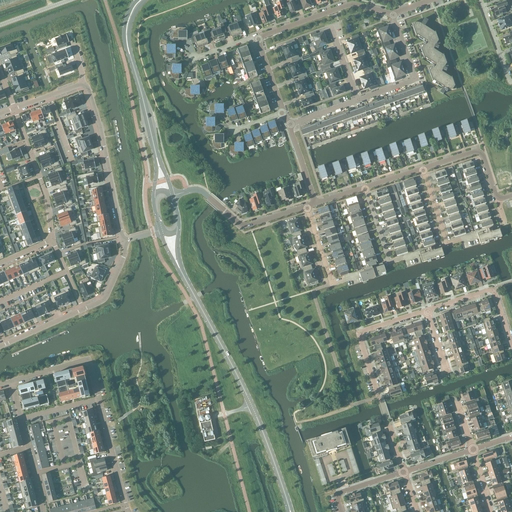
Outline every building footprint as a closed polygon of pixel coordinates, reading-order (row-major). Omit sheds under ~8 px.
[(291,14),(298,11),(296,4),(299,3),(297,0),(291,0),(292,2),(287,4),(291,14)] [(300,0),(304,9),(311,6),(310,4),(314,3),(312,0),(300,0)] [(284,16),(282,9),(285,8),(282,1),(276,3),(278,7),(273,8),(275,15),(276,15),(278,19),(284,16)] [(508,7),(506,1),(496,5),(499,4),(500,7),(494,9),(496,16),(506,13),(504,8),(508,7)] [(263,24),(270,21),(269,16),(272,15),(269,7),(265,8),(266,10),(262,11),(262,13),(260,14),(263,24)] [(259,25),(255,13),(246,17),(250,27),(248,27),(249,27),(256,25),(256,26),(259,25)] [(501,31),(511,27),(508,17),(498,20),(501,31)] [(233,26),(237,36),(241,35),(241,34),(242,33),(240,28),(243,27),(241,21),(240,19),(237,20),(238,22),(232,24),(233,26)] [(425,26),(428,21),(425,19),(421,24),(420,24),(418,23),(417,23),(415,23),(414,23),(413,23),(412,24),(413,24),(414,23),(415,23),(413,27),(416,36),(417,35),(427,42),(426,44),(424,43),(424,45),(425,46),(424,46),(423,46),(421,46),(420,46),(420,47),(422,46),(424,46),(421,49),(421,50),(425,59),(425,58),(435,64),(434,66),(432,66),(432,67),(434,68),(432,68),(431,68),(430,69),(429,69),(428,69),(429,69),(431,69),(432,69),(430,72),(429,72),(433,81),(443,87),(440,92),(443,95),(445,91),(447,92),(448,91),(446,90),(447,89),(448,89),(448,90),(449,90),(450,90),(451,90),(453,90),(455,90),(456,89),(454,90),(453,90),(455,87),(455,86),(452,77),(451,78),(442,72),(443,70),(446,72),(447,69),(444,68),(445,68),(446,68),(447,67),(448,67),(446,67),(445,67),(447,64),(444,54),(443,55),(434,50),(435,48),(438,49),(439,47),(436,45),(437,45),(439,45),(440,44),(438,44),(437,45),(439,41),(435,32),(435,33),(425,26)] [(215,29),(220,41),(224,40),(224,39),(225,38),(223,33),(226,32),(226,33),(223,24),(223,23),(220,24),(221,27),(215,29)] [(237,36),(233,26),(228,28),(226,23),(223,24),(226,33),(229,32),(231,37),(232,37),(233,38),(237,36)] [(379,37),(391,33),(389,29),(389,30),(388,28),(389,28),(389,27),(385,29),(384,28),(383,26),(376,28),(377,32),(379,37)] [(174,36),(174,43),(179,43),(179,40),(187,40),(187,32),(186,32),(186,29),(186,28),(185,28),(182,28),(182,29),(182,30),(179,30),(178,30),(177,31),(176,31),(176,32),(175,32),(175,33),(174,33),(174,34),(174,35),(174,36)] [(216,43),(220,41),(215,29),(210,31),(210,29),(207,30),(207,31),(209,38),(212,37),(214,42),(215,42),(216,43)] [(209,38),(207,31),(204,32),(205,34),(199,36),(203,46),(208,45),(207,44),(208,43),(206,38),(209,37),(209,38)] [(315,42),(326,39),(324,35),(323,33),(317,35),(316,32),(310,34),(312,38),(313,37),(315,42)] [(382,46),(390,44),(390,43),(389,41),(389,40),(393,39),(392,39),(391,37),(392,37),(391,33),(379,37),(381,43),(382,46)] [(193,35),(190,36),(192,43),(195,42),(197,47),(198,47),(199,48),(203,46),(199,36),(199,34),(193,36),(193,35)] [(66,35),(54,40),(56,47),(57,47),(58,50),(66,47),(64,44),(69,42),(66,35)] [(349,48),(362,44),(358,35),(352,37),(353,40),(347,43),(349,48)] [(316,52),(322,50),(321,47),(327,44),(326,42),(327,42),(326,39),(315,42),(317,45),(314,46),(316,52)] [(284,54),(295,50),(294,46),(296,45),(294,40),(286,43),(287,43),(288,45),(282,47),(284,54)] [(13,44),(0,48),(2,55),(9,53),(10,56),(16,54),(18,53),(17,50),(15,50),(13,44)] [(358,55),(365,53),(362,44),(349,48),(351,54),(357,52),(358,55)] [(386,55),(397,51),(396,47),(395,47),(395,46),(395,45),(391,46),(390,44),(382,46),(383,50),(384,50),(386,55)] [(175,46),(165,46),(165,51),(165,53),(165,54),(165,55),(166,55),(166,56),(166,57),(167,57),(167,58),(168,58),(169,59),(170,59),(171,59),(173,59),(173,54),(175,54),(175,46)] [(238,50),(237,51),(239,54),(239,55),(249,51),(247,46),(237,49),(238,50)] [(50,56),(53,63),(69,57),(66,50),(50,56)] [(292,61),(301,58),(299,58),(297,53),(295,54),(294,50),(295,50),(284,54),(287,60),(292,58),(293,60),(292,61)] [(322,60),(332,57),(331,53),(330,51),(324,53),(322,50),(316,52),(317,56),(320,55),(322,60)] [(240,58),(238,60),(239,63),(242,62),(251,58),(251,56),(249,51),(239,55),(240,55),(239,56),(240,58)] [(389,64),(396,61),(395,59),(396,58),(399,57),(398,55),(399,55),(397,51),(386,55),(385,55),(387,61),(385,61),(387,65),(389,64)] [(356,66),(368,62),(365,53),(358,55),(359,58),(354,60),(356,66)] [(12,61),(5,63),(7,69),(19,64),(17,59),(18,59),(16,56),(11,58),(12,61)] [(218,59),(223,72),(222,69),(227,67),(228,69),(231,67),(228,58),(228,59),(228,60),(225,60),(224,57),(218,59)] [(321,71),(329,68),(328,65),(334,62),(333,60),(332,57),(322,60),(324,66),(320,67),(321,71)] [(251,58),(242,62),(243,64),(243,65),(242,65),(244,69),(245,69),(254,66),(252,61),(251,58)] [(291,72),(302,68),(300,64),(303,63),(301,58),(292,61),(293,61),(294,63),(289,65),(291,72)] [(220,73),(223,72),(218,59),(220,64),(217,65),(216,61),(210,63),(215,76),(214,73),(219,72),(220,73)] [(392,73),(404,69),(402,65),(401,64),(402,63),(398,64),(397,64),(396,62),(396,61),(389,64),(390,68),(390,67),(392,73)] [(365,73),(372,70),(371,67),(370,67),(368,62),(356,66),(358,72),(364,70),(365,73)] [(212,77),(215,76),(210,63),(212,68),(209,69),(208,65),(202,67),(206,78),(211,76),(212,77)] [(19,64),(7,69),(10,75),(16,72),(17,75),(23,73),(24,73),(23,69),(22,70),(19,64)] [(56,67),(49,69),(50,72),(58,69),(60,75),(60,76),(72,71),(69,65),(70,65),(70,64),(63,67),(62,64),(55,66),(56,67)] [(171,72),(171,73),(171,75),(173,77),(174,78),(176,79),(179,79),(179,74),(181,74),(181,66),(167,66),(167,72),(171,72)] [(245,70),(244,70),(246,74),(247,75),(256,71),(254,66),(245,69),(245,70)] [(299,79),(307,76),(305,71),(303,72),(302,68),(291,72),(293,78),(299,76),(300,78),(299,79)] [(328,78),(339,75),(337,71),(336,69),(330,71),(329,68),(321,71),(323,74),(326,73),(328,78)] [(404,69),(392,73),(394,78),(394,79),(395,82),(403,79),(402,77),(402,76),(406,75),(406,74),(405,75),(404,73),(405,73),(404,69)] [(362,84),(375,79),(373,74),(374,74),(372,70),(365,73),(366,76),(360,78),(362,84)] [(247,75),(246,76),(248,79),(248,80),(258,76),(256,71),(247,75)] [(18,78),(12,81),(14,86),(26,82),(24,76),(23,73),(17,75),(18,78)] [(329,88),(335,86),(334,83),(340,80),(339,78),(340,78),(339,75),(328,78),(330,81),(327,82),(329,88)] [(297,90),(308,86),(307,82),(309,81),(307,76),(299,79),(300,79),(301,81),(295,83),(297,90)] [(375,79),(362,84),(364,90),(370,87),(371,91),(379,88),(377,84),(376,85),(375,79)] [(252,90),(261,86),(259,81),(250,84),(250,85),(250,86),(252,89),(252,90)] [(26,82),(14,86),(16,92),(22,90),(23,93),(29,91),(28,87),(26,82)] [(416,87),(419,96),(424,95),(423,93),(424,92),(422,86),(421,87),(420,85),(416,87)] [(257,104),(267,101),(261,86),(252,90),(251,91),(254,94),(256,100),(255,100),(257,104)] [(305,97),(314,94),(312,89),(310,90),(308,86),(297,90),(300,96),(305,94),(306,96),(305,97)] [(335,86),(329,88),(330,88),(331,91),(333,90),(335,96),(341,94),(345,93),(344,89),(343,89),(343,87),(337,89),(335,86)] [(191,89),(186,89),(186,92),(186,93),(187,94),(187,95),(188,95),(189,96),(190,97),(191,97),(192,97),(194,97),(194,95),(196,95),(199,95),(205,95),(205,87),(199,87),(191,87),(191,89)] [(414,98),(419,96),(416,87),(411,89),(414,98)] [(414,98),(411,89),(406,90),(410,101),(415,100),(414,98)] [(410,101),(406,90),(401,92),(405,101),(409,100),(410,101)] [(400,103),(405,101),(401,92),(396,94),(400,105),(401,105),(400,103)] [(314,94),(305,97),(306,97),(307,99),(302,101),(304,108),(315,104),(313,100),(316,99),(314,94)] [(396,107),(400,105),(396,94),(394,95),(395,97),(392,97),(396,107)] [(69,100),(65,102),(67,109),(65,110),(67,115),(71,113),(69,109),(71,108),(72,110),(77,107),(77,106),(81,105),(78,97),(73,99),(73,98),(69,99),(69,100)] [(391,109),(396,107),(392,97),(387,99),(391,109)] [(391,109),(387,99),(383,101),(386,111),(391,110),(391,109)] [(386,111),(383,101),(380,102),(379,100),(377,101),(381,112),(386,110),(386,111)] [(259,109),(269,106),(267,101),(257,104),(258,105),(257,105),(259,109)] [(376,114),(381,112),(377,101),(372,102),(376,112),(376,114)] [(371,114),(376,112),(372,102),(368,104),(372,115),(371,114)] [(210,113),(209,115),(215,118),(217,114),(215,113),(223,113),(223,105),(220,105),(220,106),(218,106),(218,103),(216,103),(215,103),(214,104),(213,104),(212,105),(211,106),(211,107),(210,108),(210,109),(210,111),(211,111),(211,113),(210,113)] [(235,105),(240,120),(246,118),(244,112),(246,111),(247,112),(244,103),(241,104),(242,107),(237,109),(235,105)] [(367,117),(372,115),(368,104),(365,105),(366,107),(363,108),(367,117)] [(240,120),(235,105),(232,106),(233,110),(228,112),(231,122),(237,120),(235,114),(238,113),(240,120)] [(269,106),(259,109),(259,110),(258,111),(261,114),(261,115),(270,111),(269,106)] [(49,107),(40,110),(43,119),(48,117),(47,115),(51,113),(49,107)] [(362,119),(367,117),(363,108),(359,110),(362,119)] [(40,110),(35,112),(39,123),(39,121),(43,119),(40,110)] [(357,121),(354,111),(351,112),(351,110),(348,111),(352,122),(357,121)] [(357,121),(362,119),(359,110),(354,111),(357,121)] [(352,123),(352,122),(348,111),(344,113),(347,122),(351,121),(352,123)] [(35,112),(30,114),(34,125),(39,123),(35,112)] [(342,124),(347,122),(344,113),(339,115),(342,124)] [(30,114),(22,117),(24,123),(32,120),(34,125),(30,114)] [(67,117),(70,126),(85,121),(85,119),(86,118),(84,115),(77,117),(75,114),(67,117)] [(337,126),(342,124),(339,115),(334,116),(337,126)] [(333,127),(337,126),(334,116),(329,118),(333,129),(333,127)] [(328,131),(333,129),(329,118),(327,119),(328,121),(325,122),(328,131)] [(215,127),(215,119),(207,119),(207,122),(207,124),(205,124),(205,126),(205,127),(205,128),(205,129),(206,130),(207,131),(208,132),(209,132),(210,132),(212,132),(212,127),(215,127)] [(85,121),(70,126),(73,125),(76,134),(82,132),(81,129),(87,127),(85,121)] [(13,122),(7,124),(11,135),(16,133),(13,122)] [(268,124),(273,137),(272,135),(278,133),(278,134),(281,133),(278,124),(278,125),(276,126),(274,122),(268,124)] [(324,133),(328,131),(325,122),(320,123),(324,133)] [(474,128),(472,122),(469,122),(467,122),(464,122),(461,123),(463,129),(462,130),(463,134),(470,132),(469,128),(470,127),(471,129),(474,128)] [(319,135),(324,133),(320,123),(315,125),(319,135)] [(7,124),(2,126),(6,137),(5,134),(10,133),(11,135),(7,124)] [(270,139),(273,137),(268,124),(270,129),(268,130),(266,126),(260,128),(265,142),(264,139),(270,137),(270,139)] [(319,135),(315,125),(313,126),(312,124),(310,125),(314,136),(319,135)] [(314,136),(310,125),(305,127),(308,136),(309,136),(309,138),(314,136)] [(304,138),(308,136),(305,127),(300,128),(304,138)] [(460,132),(458,127),(457,127),(455,127),(454,127),(452,127),(451,127),(449,127),(448,127),(447,128),(449,134),(448,134),(449,139),(456,137),(454,132),(456,132),(456,133),(460,132)] [(262,143),(265,142),(260,128),(260,129),(262,134),(260,135),(258,131),(252,133),(257,146),(256,143),(262,141),(262,143)] [(39,135),(32,138),(34,144),(47,139),(47,138),(46,139),(44,134),(47,133),(45,130),(38,132),(39,135)] [(445,136),(443,131),(442,130),(441,130),(440,130),(438,130),(437,130),(435,131),(434,131),(432,131),(434,137),(433,138),(435,142),(441,140),(440,136),(441,136),(442,137),(443,137),(445,136)] [(254,147),(257,146),(252,133),(254,138),(252,139),(250,135),(244,137),(248,148),(254,146),(254,147)] [(223,144),(223,136),(215,136),(215,139),(216,139),(216,141),(213,141),(213,143),(213,144),(214,145),(214,146),(215,147),(216,148),(217,148),(218,148),(218,149),(219,149),(221,149),(221,144),(223,144)] [(431,141),(429,136),(428,136),(427,136),(426,136),(424,136),(422,136),(421,136),(420,136),(418,137),(420,143),(419,143),(421,148),(427,146),(426,142),(427,141),(428,143),(431,141)] [(81,137),(75,139),(79,148),(91,144),(89,138),(82,140),(81,137)] [(47,139),(34,144),(36,149),(43,146),(44,149),(52,147),(50,143),(49,144),(47,139)] [(417,147),(415,142),(414,142),(412,141),(410,142),(409,142),(408,142),(407,142),(406,142),(404,142),(407,149),(405,149),(407,154),(413,151),(412,147),(413,147),(414,148),(417,147)] [(91,144),(79,148),(82,157),(88,155),(87,152),(93,149),(91,144)] [(243,152),(243,144),(235,144),(235,146),(230,146),(230,149),(230,150),(231,151),(231,152),(232,153),(233,153),(234,154),(235,154),(236,154),(238,154),(238,152),(240,152),(243,152)] [(403,151),(401,145),(398,145),(397,145),(395,145),(393,145),(392,145),(391,146),(390,146),(392,152),(391,153),(392,157),(399,155),(397,151),(399,150),(399,152),(403,151)] [(13,152),(10,153),(12,160),(15,159),(15,161),(21,159),(20,157),(23,156),(20,149),(18,150),(18,149),(12,151),(13,152)] [(46,154),(39,157),(41,163),(51,159),(49,154),(54,152),(52,149),(45,152),(46,154)] [(389,156),(387,151),(385,151),(384,151),(383,151),(381,151),(380,151),(378,151),(377,151),(376,152),(378,158),(377,158),(378,163),(385,161),(383,156),(385,156),(385,157),(389,156)] [(374,160),(372,155),(370,154),(368,154),(366,154),(364,155),(363,155),(361,155),(363,162),(362,162),(364,167),(370,164),(369,160),(370,160),(371,161),(374,160)] [(347,160),(345,161),(345,164),(346,166),(348,166),(349,170),(356,168),(354,164),(356,163),(356,165),(359,164),(359,161),(358,158),(356,158),(355,158),(354,158),(353,158),(352,158),(351,158),(350,158),(349,158),(349,159),(348,159),(347,159),(347,160)] [(51,159),(41,163),(43,168),(50,166),(51,168),(59,165),(58,162),(53,164),(51,159)] [(80,160),(77,161),(78,164),(84,163),(85,170),(96,167),(94,160),(84,162),(83,159),(80,160)] [(464,171),(474,168),(473,163),(472,163),(471,160),(461,164),(464,171)] [(345,169),(344,164),(342,164),(341,164),(339,164),(338,164),(336,164),(335,164),(333,165),(336,175),(342,174),(340,169),(342,169),(342,170),(345,169)] [(27,165),(18,168),(22,180),(32,177),(27,165)] [(331,173),(329,168),(328,167),(326,167),(324,167),(322,168),(320,168),(319,168),(314,170),(315,173),(319,172),(320,175),(319,175),(320,180),(327,177),(326,173),(327,173),(328,174),(331,173)] [(55,173),(48,176),(50,181),(62,177),(60,172),(63,171),(61,168),(54,170),(55,173)] [(466,178),(477,175),(475,170),(474,170),(474,168),(464,171),(466,178)] [(436,180),(447,176),(445,169),(435,172),(435,175),(436,180)] [(94,173),(80,176),(81,179),(86,178),(87,185),(90,185),(97,184),(99,183),(97,175),(94,176),(94,173)] [(468,185),(479,182),(477,177),(476,175),(477,175),(466,178),(468,185)] [(439,187),(449,184),(447,176),(436,180),(437,180),(438,182),(437,182),(439,187)] [(62,177),(50,181),(52,187),(59,184),(60,187),(67,184),(66,181),(64,182),(62,177)] [(406,190),(416,186),(415,182),(414,182),(413,179),(403,182),(406,190)] [(296,198),(303,196),(301,189),(304,188),(302,182),(296,184),(297,187),(293,188),(296,198)] [(471,193),(481,189),(480,184),(479,185),(478,182),(479,182),(468,185),(471,193)] [(441,194),(452,191),(449,184),(439,187),(440,189),(439,190),(441,194)] [(9,195),(7,195),(7,196),(19,191),(17,186),(8,189),(9,195)] [(408,197),(419,194),(417,189),(416,189),(416,187),(416,186),(406,190),(408,197)] [(60,193),(53,195),(55,201),(68,196),(67,196),(66,192),(68,191),(66,187),(59,190),(60,193)] [(285,189),(284,189),(284,188),(283,188),(282,188),(282,189),(282,190),(278,192),(281,201),(288,199),(288,200),(292,199),(288,188),(285,189)] [(378,199),(389,195),(387,188),(377,191),(377,194),(378,199)] [(267,207),(274,205),(272,197),(275,196),(273,189),(267,191),(268,195),(264,196),(267,207)] [(473,200),(484,196),(482,192),(481,192),(481,190),(481,189),(471,193),(473,200)] [(19,191),(7,196),(9,201),(21,197),(19,192),(19,191)] [(443,202),(454,198),(452,191),(441,194),(442,194),(442,197),(443,202)] [(255,211),(257,210),(260,208),(258,202),(261,201),(259,194),(253,195),(254,198),(250,200),(253,211),(254,210),(255,211)] [(410,204),(421,201),(419,196),(418,194),(419,194),(408,197),(410,204)] [(381,206),(391,202),(389,195),(378,199),(379,199),(380,201),(379,201),(381,206)] [(68,196),(55,201),(57,207),(64,204),(66,207),(73,204),(71,201),(70,201),(68,196)] [(475,207),(486,204),(484,199),(483,197),(484,197),(484,196),(473,200),(475,207)] [(21,197),(9,201),(11,206),(22,202),(21,197)] [(346,209),(358,205),(357,205),(356,201),(357,201),(356,198),(344,202),(346,209)] [(446,209),(456,205),(454,198),(443,202),(444,201),(445,204),(444,204),(446,209)] [(244,203),(240,200),(235,205),(238,207),(236,210),(242,215),(247,214),(247,213),(248,212),(245,203),(244,203)] [(413,212),(423,208),(422,203),(421,204),(420,201),(421,201),(410,204),(413,212)] [(22,202),(11,206),(13,211),(24,207),(22,202)] [(383,213),(394,210),(391,202),(381,206),(382,208),(381,208),(383,213)] [(478,214),(488,211),(487,206),(486,206),(485,204),(486,204),(475,207),(478,214)] [(349,217),(361,213),(360,213),(358,208),(359,208),(358,205),(346,209),(349,217)] [(448,216),(459,213),(456,205),(446,209),(447,211),(446,211),(448,216)] [(320,218),(331,214),(332,214),(330,206),(318,210),(319,213),(320,213),(321,217),(320,218)] [(24,207),(13,211),(15,210),(17,215),(27,212),(26,211),(26,212),(24,207)] [(65,213),(57,216),(59,221),(72,217),(70,212),(72,211),(71,208),(64,210),(65,213)] [(415,219),(426,215),(424,211),(423,211),(423,208),(413,212),(415,219)] [(385,220),(396,217),(394,210),(383,213),(384,213),(384,215),(384,216),(385,220)] [(480,222),(491,218),(489,213),(488,214),(488,211),(478,214),(480,222)] [(27,212),(17,215),(19,220),(28,217),(27,212)] [(352,224),(363,220),(362,220),(361,216),(362,215),(361,213),(349,217),(350,216),(352,224)] [(450,223),(461,220),(459,213),(448,216),(449,216),(450,218),(449,218),(450,223)] [(323,225),(333,222),(331,214),(320,218),(321,221),(322,220),(324,225),(323,225)] [(417,226),(428,223),(426,218),(425,216),(426,215),(415,219),(417,226)] [(21,225),(18,226),(30,222),(28,217),(19,220),(21,225)] [(72,217),(59,221),(61,227),(69,224),(70,227),(77,224),(76,221),(74,222),(72,217)] [(288,229),(300,225),(299,225),(298,224),(299,223),(298,220),(296,220),(295,217),(287,220),(288,223),(287,223),(287,226),(288,228),(288,229)] [(388,228),(398,224),(396,217),(385,220),(385,221),(386,220),(387,223),(386,223),(388,228)] [(491,218),(480,222),(482,229),(493,226),(491,221),(490,218),(491,218)] [(355,231),(366,227),(365,227),(364,228),(363,223),(364,223),(363,220),(352,224),(355,231)] [(453,230),(463,227),(461,220),(450,223),(451,223),(452,225),(451,226),(453,230)] [(30,222),(18,226),(20,231),(32,227),(30,222)] [(325,233),(336,229),(333,222),(323,225),(324,228),(325,228),(326,232),(325,232),(325,233)] [(420,233),(430,230),(429,225),(428,225),(427,223),(428,223),(417,226),(420,233)] [(390,235),(401,231),(398,224),(388,228),(389,230),(388,230),(390,235)] [(292,237),(301,234),(300,231),(301,231),(300,227),(299,226),(300,225),(288,229),(288,230),(289,232),(291,234),(292,233),(293,237),(292,237)] [(32,227),(20,231),(23,231),(24,235),(34,232),(32,227)] [(357,238),(368,235),(367,235),(365,231),(366,230),(366,227),(355,231),(357,238)] [(463,227),(453,230),(453,231),(453,230),(454,233),(453,233),(455,238),(466,234),(463,227)] [(500,230),(499,227),(493,228),(494,231),(493,232),(492,231),(490,232),(489,229),(486,229),(487,231),(486,231),(486,233),(485,234),(484,235),(483,232),(477,233),(478,236),(480,244),(502,237),(500,229),(500,230)] [(69,233),(61,236),(64,241),(76,237),(74,232),(76,231),(75,228),(68,230),(69,233)] [(328,240),(338,236),(339,236),(337,229),(336,229),(325,233),(326,235),(327,235),(328,239),(327,240),(328,240)] [(111,230),(99,233),(100,238),(112,236),(111,230)] [(422,240),(433,237),(431,232),(430,232),(430,230),(420,233),(422,240)] [(392,242),(403,238),(401,231),(390,235),(391,235),(391,237),(392,242)] [(26,240),(24,241),(36,237),(35,237),(34,232),(24,235),(26,240)] [(293,246),(305,242),(303,237),(302,237),(301,234),(292,237),(289,238),(291,246),(293,246)] [(360,246),(370,242),(369,242),(368,238),(369,238),(368,235),(357,238),(360,246)] [(330,247),(341,244),(338,236),(328,240),(328,243),(329,242),(331,247),(330,247)] [(36,237),(24,241),(26,247),(38,243),(36,237)] [(76,237),(64,241),(66,247),(73,244),(74,247),(81,244),(80,241),(75,243),(74,238),(76,237)] [(433,237),(422,240),(424,248),(435,244),(433,239),(433,240),(432,237),(433,237)] [(395,249),(405,246),(403,238),(392,242),(393,242),(394,244),(393,244),(395,249)] [(297,254),(306,251),(305,248),(307,247),(306,244),(305,244),(304,242),(305,242),(293,246),(294,248),(297,252),(297,254)] [(362,253),(373,250),(373,249),(372,250),(370,245),(371,245),(370,242),(360,246),(362,253)] [(101,243),(95,245),(97,254),(109,251),(109,249),(110,249),(109,245),(101,247),(101,243)] [(332,255),(343,251),(341,244),(330,247),(331,250),(332,250),(333,254),(332,255)] [(441,248),(441,245),(435,247),(436,250),(435,250),(434,250),(432,251),(431,247),(428,248),(429,250),(428,250),(428,252),(427,252),(427,253),(426,253),(425,250),(419,252),(420,255),(422,263),(444,256),(442,248),(441,248)] [(405,246),(395,249),(396,251),(395,252),(397,257),(408,253),(405,246)] [(74,252),(67,255),(69,261),(82,256),(81,251),(82,250),(80,247),(73,250),(74,252)] [(364,261),(375,257),(374,257),(373,253),(374,252),(373,250),(362,253),(364,261)] [(109,251),(97,254),(98,263),(105,262),(104,259),(111,258),(109,251)] [(299,262),(311,259),(310,259),(309,257),(310,257),(309,253),(307,254),(306,251),(297,254),(298,257),(297,257),(299,262)] [(335,262),(345,259),(343,251),(332,255),(333,257),(334,257),(336,262),(335,262)] [(55,261),(51,254),(40,259),(43,264),(40,265),(43,272),(47,270),(45,265),(55,261)] [(82,256),(69,261),(71,266),(78,264),(79,266),(86,264),(85,260),(82,262),(80,257),(82,256)] [(367,268),(376,265),(376,262),(377,262),(375,257),(364,261),(367,268)] [(40,270),(35,258),(29,261),(34,273),(40,270)] [(303,271),(312,268),(311,265),(312,264),(311,261),(310,261),(310,259),(311,259),(299,262),(301,268),(302,268),(303,271)] [(337,269),(348,266),(345,259),(335,262),(336,265),(337,264),(338,269),(337,269)] [(34,273),(29,261),(29,262),(24,264),(29,275),(34,273)] [(382,263),(376,265),(367,268),(364,269),(365,272),(360,274),(362,281),(366,279),(367,281),(375,278),(375,277),(381,275),(381,274),(385,272),(382,263)] [(29,275),(24,264),(20,266),(23,275),(28,273),(29,275)] [(23,275),(19,265),(14,268),(19,277),(23,275)] [(348,266),(337,269),(338,272),(339,272),(341,277),(350,274),(348,266)] [(483,268),(479,269),(482,278),(485,277),(486,278),(486,280),(494,277),(493,274),(496,273),(494,266),(490,267),(490,266),(483,269),(483,268)] [(88,273),(87,276),(101,282),(105,271),(95,267),(91,275),(88,273)] [(14,279),(19,277),(14,268),(9,270),(14,279)] [(304,279),(316,276),(316,275),(315,276),(315,274),(314,270),(313,270),(312,268),(303,271),(304,270),(305,274),(303,274),(304,276),(304,278),(304,279)] [(9,281),(14,279),(9,270),(4,272),(10,284),(10,283),(9,281)] [(0,275),(5,286),(10,284),(4,272),(4,273),(0,274),(0,275)] [(476,284),(476,283),(480,282),(477,272),(467,275),(470,285),(474,284),(474,285),(476,284)] [(316,276),(304,279),(305,280),(306,282),(307,284),(308,284),(309,287),(317,284),(316,281),(318,281),(316,276)] [(462,276),(451,279),(453,284),(454,284),(456,290),(466,287),(462,276)] [(440,295),(448,292),(447,288),(450,287),(447,278),(442,280),(443,283),(437,285),(440,295)] [(87,283),(79,286),(81,290),(81,291),(82,293),(83,293),(84,297),(92,294),(89,288),(92,287),(90,283),(87,284),(87,283)] [(432,298),(436,297),(436,296),(437,296),(433,283),(422,286),(427,299),(432,298)] [(67,297),(70,296),(68,290),(59,294),(64,306),(70,303),(67,297)] [(421,297),(419,291),(415,292),(414,292),(413,291),(412,291),(410,292),(410,293),(409,294),(408,294),(412,304),(418,302),(417,299),(421,297)] [(398,309),(405,306),(403,300),(407,299),(404,293),(398,295),(399,297),(395,299),(398,309)] [(59,308),(64,306),(59,294),(51,298),(53,303),(56,302),(59,308)] [(385,313),(391,311),(390,307),(393,306),(390,296),(385,298),(386,302),(381,303),(385,313)] [(45,315),(51,312),(48,306),(51,305),(48,299),(40,303),(45,315)] [(478,304),(481,314),(491,311),(487,300),(484,301),(484,302),(482,302),(481,302),(482,302),(478,304)] [(40,317),(45,315),(40,303),(32,306),(34,312),(37,311),(40,317)] [(373,308),(365,310),(365,311),(363,311),(365,315),(367,315),(368,318),(378,315),(376,307),(378,306),(377,303),(375,304),(372,305),(373,308)] [(473,317),(481,314),(478,304),(475,304),(475,305),(473,305),(470,306),(473,317)] [(468,318),(473,317),(470,306),(467,307),(465,308),(465,307),(468,318)] [(468,318),(465,307),(465,308),(463,308),(460,309),(463,320),(464,320),(463,318),(467,316),(468,318)] [(455,323),(463,320),(460,309),(457,310),(455,311),(455,310),(454,311),(455,311),(452,312),(455,323)] [(30,321),(35,319),(31,310),(26,312),(30,321)] [(354,312),(354,310),(349,312),(348,311),(347,312),(346,312),(345,313),(344,314),(348,324),(353,322),(353,321),(354,321),(355,321),(356,321),(357,321),(357,322),(361,321),(358,311),(354,312)] [(453,330),(455,329),(449,311),(439,315),(440,316),(439,316),(445,333),(449,332),(453,330)] [(25,323),(30,321),(26,312),(21,314),(25,324),(25,323)] [(15,328),(20,326),(15,314),(10,316),(15,328)] [(20,326),(25,324),(21,314),(16,316),(15,314),(20,326)] [(15,328),(10,316),(10,317),(11,319),(6,321),(5,319),(10,330),(15,328)] [(485,329),(496,325),(495,322),(494,323),(493,321),(494,320),(490,321),(489,318),(493,317),(485,320),(484,320),(483,320),(484,323),(483,324),(485,329)] [(0,321),(5,332),(10,330),(5,319),(0,320),(0,321)] [(417,339),(421,338),(421,336),(423,335),(419,323),(412,325),(415,332),(414,332),(417,339)] [(412,325),(400,329),(401,330),(403,336),(415,332),(412,325)] [(486,334),(497,330),(496,328),(496,325),(485,329),(486,334)] [(448,341),(460,337),(458,332),(456,332),(455,329),(453,330),(449,332),(450,334),(447,335),(447,336),(448,338),(448,341)] [(403,336),(401,330),(397,331),(397,330),(395,331),(399,344),(403,342),(404,345),(405,345),(405,344),(404,340),(403,336)] [(488,339),(499,335),(498,332),(497,333),(497,331),(497,330),(486,334),(488,339)] [(399,344),(395,331),(394,331),(394,333),(391,334),(390,332),(392,339),(394,345),(398,344),(398,347),(400,347),(399,344)] [(392,339),(390,332),(378,336),(380,343),(381,343),(392,339)] [(490,344),(500,341),(500,340),(500,341),(499,339),(500,338),(499,335),(488,339),(490,344)] [(383,350),(381,343),(380,343),(378,336),(371,338),(375,351),(378,350),(378,352),(383,350)] [(450,346),(461,342),(460,337),(448,341),(449,344),(450,343),(451,345),(450,346)] [(415,346),(427,343),(426,341),(425,341),(424,338),(417,340),(414,341),(415,345),(412,346),(413,347),(415,346)] [(500,341),(490,344),(491,349),(502,345),(501,343),(500,341),(501,341),(500,341)] [(452,351),(463,347),(461,342),(450,346),(451,346),(451,348),(452,351)] [(415,352),(427,348),(426,345),(427,345),(427,343),(415,346),(416,350),(414,351),(414,352),(415,352)] [(493,354),(504,351),(504,350),(503,351),(503,349),(503,348),(502,345),(491,349),(493,354)] [(453,356),(464,352),(463,347),(452,351),(453,354),(454,356),(453,356)] [(417,357),(430,353),(429,351),(428,352),(427,348),(415,352),(416,356),(413,356),(414,358),(417,357)] [(377,359),(390,355),(388,356),(387,351),(390,351),(389,349),(383,351),(377,353),(378,357),(377,358),(377,359)] [(504,351),(493,354),(496,363),(507,359),(505,356),(504,354),(505,354),(504,354),(503,351),(504,351)] [(455,361),(466,357),(464,352),(453,356),(454,356),(455,358),(454,358),(455,361)] [(419,362),(430,359),(429,355),(430,355),(430,353),(417,357),(418,361),(415,362),(416,363),(418,362),(419,362)] [(380,365),(392,361),(391,357),(393,356),(393,355),(390,355),(377,359),(378,361),(379,361),(380,365)] [(457,366),(468,362),(466,357),(455,361),(456,364),(457,364),(457,366)] [(420,368),(433,363),(433,362),(431,362),(430,359),(419,362),(420,366),(417,367),(417,368),(420,367),(420,368)] [(381,371),(394,367),(393,363),(395,362),(395,360),(392,361),(380,365),(382,369),(380,369),(381,371)] [(468,362),(457,366),(458,369),(459,371),(458,371),(459,375),(470,371),(468,362)] [(424,376),(434,373),(433,369),(434,369),(433,365),(434,365),(433,363),(420,368),(422,367),(424,372),(427,371),(428,374),(424,376)] [(384,376),(396,372),(394,368),(397,368),(397,366),(394,367),(381,371),(381,373),(383,372),(384,376)] [(82,367),(54,374),(57,386),(66,384),(66,386),(67,389),(58,391),(61,402),(90,395),(82,367)] [(385,382),(398,378),(396,374),(399,373),(399,372),(396,373),(396,372),(384,376),(385,380),(384,381),(385,382)] [(438,381),(439,381),(438,378),(437,378),(436,376),(435,376),(434,373),(424,376),(427,385),(434,383),(435,385),(438,383),(438,381)] [(388,388),(400,383),(397,384),(396,380),(399,380),(398,378),(385,382),(385,384),(386,384),(388,388)] [(43,380),(19,387),(25,410),(49,404),(47,395),(43,396),(42,395),(44,394),(43,392),(42,392),(41,390),(46,389),(43,380)] [(503,391),(511,388),(511,381),(501,385),(503,389),(500,390),(500,392),(503,391)] [(400,383),(388,388),(389,391),(390,394),(388,394),(389,397),(403,393),(400,383)] [(505,397),(511,394),(511,388),(503,391),(504,395),(502,396),(502,397),(505,397)] [(466,402),(475,400),(473,392),(463,395),(464,399),(465,399),(466,402)] [(467,412),(480,407),(481,407),(478,399),(475,400),(466,402),(467,405),(466,406),(467,408),(466,408),(467,412)] [(436,412),(448,408),(447,405),(448,405),(447,404),(450,403),(449,401),(437,405),(439,410),(436,411),(436,412)] [(482,416),(480,407),(467,412),(468,415),(469,414),(470,417),(471,416),(472,419),(481,416),(482,416)] [(450,414),(453,413),(453,411),(450,412),(450,411),(449,411),(448,408),(436,412),(437,414),(439,413),(441,417),(444,416),(450,414)] [(81,413),(82,418),(93,416),(92,410),(81,413)] [(402,426),(414,422),(411,423),(410,420),(414,419),(412,413),(411,414),(410,413),(405,415),(406,415),(399,418),(402,426)] [(451,417),(450,414),(444,416),(445,419),(442,419),(444,425),(454,422),(453,419),(452,419),(452,417),(451,417)] [(210,416),(209,416),(208,415),(207,415),(207,416),(206,416),(202,417),(201,417),(200,417),(200,418),(199,418),(199,419),(199,420),(199,421),(200,421),(200,423),(205,442),(215,440),(211,421),(211,419),(210,419),(210,418),(210,417),(210,416)] [(82,418),(84,424),(95,421),(93,416),(82,418)] [(474,425),(485,421),(485,420),(482,421),(481,416),(472,419),(468,420),(469,422),(471,421),(472,422),(473,422),(474,425)] [(84,424),(85,429),(96,426),(95,421),(84,424)] [(475,431),(484,428),(483,424),(486,423),(485,421),(474,425),(475,428),(474,428),(474,430),(472,430),(472,432),(476,431),(475,431)] [(404,432),(416,428),(414,422),(402,426),(404,432)] [(446,434),(455,431),(454,428),(455,428),(454,425),(455,425),(454,422),(444,425),(446,434)] [(38,424),(28,427),(29,431),(30,431),(31,434),(40,432),(41,433),(43,432),(42,430),(40,430),(38,424)] [(372,436),(381,433),(379,424),(372,426),(367,427),(367,428),(366,428),(368,434),(371,433),(372,436)] [(19,430),(18,425),(9,427),(6,428),(8,433),(10,433),(19,430)] [(85,429),(86,434),(97,431),(96,426),(85,429)] [(403,438),(415,434),(413,429),(416,428),(404,432),(405,435),(403,436),(403,438)] [(475,431),(476,431),(476,434),(475,434),(477,439),(481,438),(482,440),(490,437),(488,430),(485,431),(484,428),(475,431)] [(351,445),(345,429),(337,431),(337,432),(332,434),(332,433),(321,437),(316,439),(316,438),(307,441),(313,457),(317,456),(317,457),(328,453),(336,450),(336,451),(347,447),(347,446),(351,445)] [(457,437),(460,436),(460,434),(458,435),(457,434),(456,434),(455,431),(446,434),(443,435),(444,436),(447,435),(448,440),(451,439),(457,437)] [(32,437),(31,437),(32,441),(42,439),(41,433),(40,432),(31,434),(32,437)] [(371,442),(385,437),(385,435),(382,436),(381,433),(372,436),(373,441),(371,442)] [(407,442),(419,438),(416,439),(415,434),(403,438),(404,440),(406,439),(407,442)] [(372,447),(385,443),(384,440),(386,439),(385,437),(371,442),(372,447)] [(458,440),(457,437),(451,439),(452,442),(446,443),(449,450),(457,448),(457,446),(461,445),(459,439),(458,440)] [(407,448),(421,443),(419,438),(407,442),(408,446),(406,446),(407,448)] [(42,439),(32,441),(33,446),(34,445),(35,449),(44,446),(44,447),(47,447),(46,444),(44,445),(42,439)] [(24,446),(22,440),(13,443),(11,443),(12,449),(24,446)] [(89,445),(90,450),(101,447),(100,442),(89,445)] [(377,451),(388,447),(388,445),(386,446),(385,443),(372,447),(375,446),(377,451)] [(410,453),(420,449),(418,445),(421,444),(421,443),(407,448),(407,450),(409,449),(410,453)] [(35,452),(36,456),(46,453),(44,447),(44,446),(35,449),(35,452)] [(90,450),(91,450),(92,455),(103,453),(101,447),(90,450)] [(378,456),(388,453),(387,450),(389,449),(388,447),(377,451),(378,456)] [(420,449),(410,453),(411,455),(410,456),(412,461),(419,459),(419,460),(424,458),(424,457),(425,457),(423,452),(421,452),(420,449)] [(492,462),(491,459),(497,457),(495,450),(486,453),(487,454),(483,456),(484,461),(485,461),(486,464),(492,462)] [(46,453),(36,456),(37,460),(38,460),(38,463),(48,461),(48,462),(50,461),(50,459),(47,459),(46,453)] [(380,462),(390,459),(388,453),(378,456),(380,462)] [(15,463),(24,460),(23,455),(11,458),(13,463),(15,463)] [(96,458),(90,460),(92,468),(106,465),(104,459),(97,461),(96,458)] [(390,459),(380,462),(381,465),(379,466),(381,471),(382,471),(382,472),(387,470),(387,469),(394,467),(392,462),(391,462),(390,459)] [(38,463),(37,463),(37,464),(39,470),(50,467),(48,462),(48,461),(38,463)] [(459,473),(468,470),(467,467),(468,467),(466,461),(462,463),(461,461),(453,464),(455,471),(458,470),(459,473)] [(488,470),(500,466),(499,464),(496,465),(495,461),(492,462),(486,464),(483,465),(483,466),(486,466),(486,467),(487,466),(488,470)] [(93,473),(92,474),(93,477),(103,475),(102,472),(107,470),(106,465),(92,468),(93,473)] [(486,476),(499,472),(497,468),(500,467),(500,466),(488,470),(489,472),(488,472),(488,474),(486,474),(486,476)] [(458,479),(470,476),(469,472),(470,472),(469,471),(472,470),(472,468),(468,470),(459,473),(460,477),(457,478),(458,479)] [(421,485),(430,482),(429,479),(433,478),(431,472),(430,472),(429,471),(424,473),(425,474),(418,476),(421,485)] [(491,480),(503,476),(503,475),(500,476),(499,472),(486,476),(487,477),(489,476),(490,478),(491,477),(491,480)] [(463,484),(472,481),(475,480),(475,478),(472,479),(472,478),(471,479),(470,476),(458,479),(458,481),(461,480),(463,484)] [(490,487),(502,483),(501,479),(504,478),(503,476),(491,480),(492,483),(491,483),(492,484),(490,485),(490,487)] [(32,486),(31,481),(29,481),(20,484),(19,484),(21,489),(32,486)] [(466,493),(476,489),(475,486),(474,486),(474,484),(473,484),(472,481),(463,484),(466,493)] [(424,493),(436,489),(433,490),(430,482),(421,485),(424,493)] [(391,494),(400,491),(398,483),(391,485),(391,484),(386,486),(386,487),(385,487),(387,493),(390,492),(391,494)] [(494,495),(508,490),(506,484),(503,485),(502,483),(490,487),(493,486),(494,489),(493,489),(494,491),(493,491),(494,495)] [(34,491),(32,486),(21,489),(22,494),(34,491)] [(423,499),(438,494),(436,489),(424,493),(425,497),(422,497),(423,499)] [(468,501),(477,498),(476,495),(477,495),(476,493),(477,493),(476,489),(466,493),(468,501)] [(496,504),(508,500),(505,491),(508,491),(508,490),(494,495),(495,498),(496,498),(497,500),(498,500),(499,503),(496,504)] [(35,497),(34,491),(22,494),(23,500),(26,499),(35,497)] [(391,504),(403,500),(400,491),(391,494),(392,497),(389,498),(391,504)] [(352,506),(364,503),(363,499),(362,500),(360,494),(356,495),(356,494),(352,495),(353,496),(348,498),(349,501),(350,500),(351,503),(352,506)] [(427,504),(436,500),(435,496),(438,495),(438,494),(423,499),(424,501),(426,500),(427,504)] [(467,508),(479,504),(478,501),(479,501),(478,499),(481,498),(481,497),(477,498),(468,501),(470,505),(467,506),(467,508)] [(85,501),(79,502),(80,511),(84,511),(85,511),(88,510),(86,501),(87,500),(86,498),(84,499),(85,501)] [(87,500),(86,501),(88,510),(91,509),(92,510),(96,509),(95,505),(93,499),(87,500)] [(397,511),(406,509),(403,500),(391,504),(393,510),(396,509),(397,511)] [(426,509),(441,505),(438,505),(436,500),(427,504),(428,507),(426,508),(426,509)] [(501,508),(511,504),(511,503),(509,504),(508,500),(496,504),(496,505),(498,504),(499,506),(500,505),(501,508)] [(38,507),(36,502),(27,504),(25,505),(26,510),(38,507)] [(70,505),(64,506),(65,511),(73,511),(71,504),(73,504),(72,502),(69,502),(70,505)] [(73,504),(71,504),(73,511),(80,511),(79,502),(73,504)] [(351,511),(354,511),(365,509),(364,505),(367,504),(366,502),(364,503),(352,506),(353,510),(351,511)]
